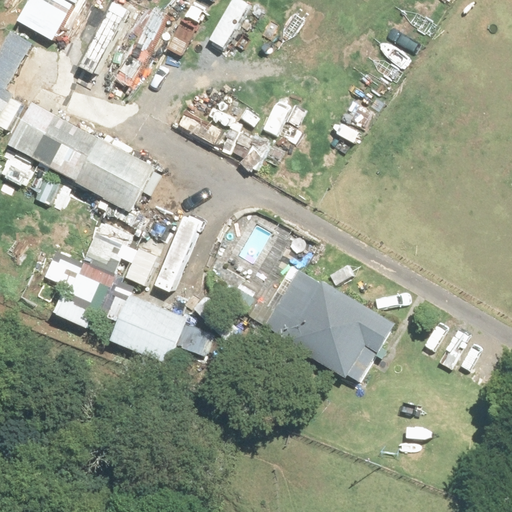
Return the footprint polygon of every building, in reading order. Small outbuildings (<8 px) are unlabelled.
[(39,47),(18,35),(0,66),(0,127),(11,134),(25,109),(9,101),(39,47)] [(160,174),(37,107),(15,149),(138,215),(160,174)] [(198,107),(187,126),(223,147),(234,129),(198,107)] [(246,165),(268,179),(291,143),(265,126),(258,137),(249,131),(236,150),(250,159),(246,165)] [(39,175),(13,162),(5,177),(31,190),(39,175)] [(57,313),(92,331),(108,298),(113,289),(116,291),(143,238),(109,221),(89,261),(66,249),(50,280),(69,290),(57,313)] [(166,259),(147,249),(133,278),(152,287),(166,259)] [(265,305),(256,321),(371,384),(401,328),(297,270),(275,310),(265,305)] [(192,324),(138,297),(117,341),(170,367),(192,324)] [(249,324),(203,299),(192,319),(239,344),(249,324)]
